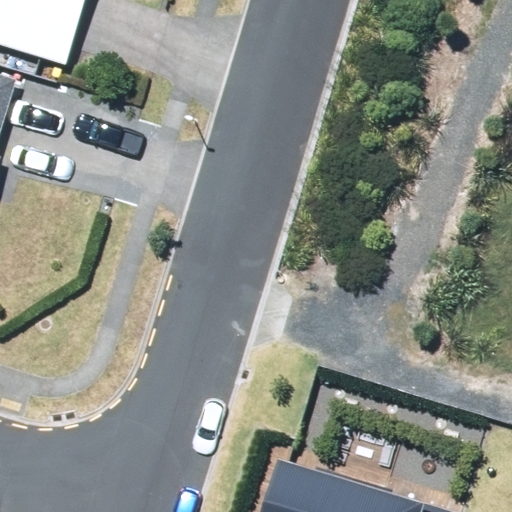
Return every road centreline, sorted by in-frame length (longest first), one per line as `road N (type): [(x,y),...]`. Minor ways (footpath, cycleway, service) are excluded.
road 1 (residential): [(294,0),(139,498)]
road 2 (track): [(375,330),(511,11)]
road 3 (track): [(204,296),(354,322),(511,383)]
road 4 (residential): [(0,454),(139,498)]
